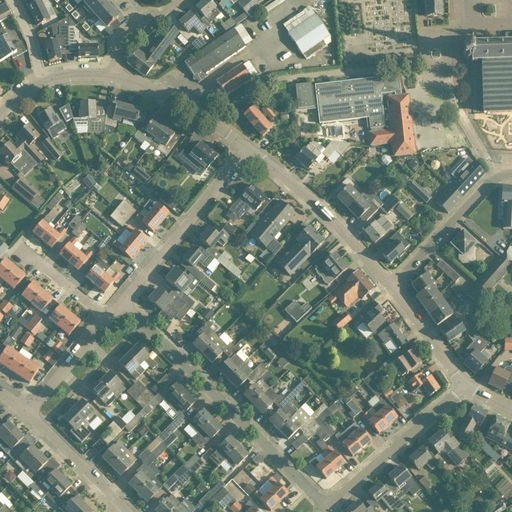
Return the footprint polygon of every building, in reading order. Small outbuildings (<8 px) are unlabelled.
[(34,0),(36,2),(28,6),(37,26),(50,20),(41,1),(42,0),(34,0)] [(103,0),(88,0),(82,6),(89,14),(104,1),(103,0)] [(204,18),(205,18),(210,23),(215,19),(221,14),(208,0),(205,0),(196,9),(204,18)] [(217,0),(221,3),(219,5),(223,10),(231,2),(233,5),(238,0),(217,0)] [(240,0),(237,3),(248,17),(254,12),(243,0),(240,0)] [(243,0),(254,12),(255,12),(260,7),(254,0),(243,0)] [(425,0),(426,7),(426,17),(441,17),(440,0),(425,0)] [(97,23),(99,21),(112,9),(104,1),(89,14),(97,23)] [(0,22),(11,17),(12,17),(5,4),(0,6),(0,22)] [(110,36),(115,31),(110,26),(119,18),(112,9),(99,21),(106,29),(105,31),(110,36)] [(199,21),(198,23),(190,14),(179,24),(187,33),(193,28),(200,36),(207,30),(199,21)] [(287,34),(302,56),(329,37),(315,16),(287,34)] [(45,46),(44,46),(45,51),(46,51),(49,62),(61,60),(60,55),(60,52),(69,52),(69,27),(69,18),(68,18),(57,24),(51,26),(53,37),(55,37),(56,41),(45,43),(45,46)] [(69,18),(69,27),(69,52),(78,52),(78,55),(78,58),(90,58),(90,60),(96,59),(96,58),(98,58),(98,45),(82,45),(82,40),(79,40),(79,33),(75,28),(76,26),(69,18)] [(127,64),(145,77),(154,65),(179,33),(169,25),(144,56),(137,51),(127,64)] [(0,62),(16,54),(3,29),(5,29),(5,28),(0,30),(0,62)] [(227,60),(234,55),(246,47),(234,29),(216,41),(210,46),(193,57),(184,63),(193,76),(193,79),(194,80),(197,81),(198,83),(204,79),(202,76),(227,60)] [(511,111),(511,34),(505,34),(505,41),(471,42),(471,43),(463,44),(463,48),(462,48),(462,49),(462,58),(466,57),(466,60),(467,61),(469,61),(470,60),(470,57),(471,57),(471,62),(484,62),(484,67),(482,67),(483,96),(481,96),(481,107),(484,107),(484,113),(511,111)] [(205,45),(199,38),(191,45),(197,52),(205,45)] [(251,80),(242,66),(234,71),(217,83),(226,96),(251,80)] [(332,84),(315,86),(310,87),(310,85),(295,86),(298,110),(318,108),(320,124),(368,118),(369,130),(371,130),(371,134),(370,134),(371,146),(390,144),(392,144),(393,157),(415,155),(408,96),(399,97),(398,93),(400,93),(398,77),(349,82),(349,84),(347,84),(346,80),(334,82),(334,86),(332,86),(332,84)] [(104,126),(106,118),(108,108),(107,108),(105,118),(95,119),(95,103),(80,103),(81,111),(79,111),(80,119),(72,120),(76,128),(88,128),(89,134),(102,133),(104,126)] [(137,123),(138,120),(140,111),(115,104),(114,109),(108,108),(106,118),(104,126),(114,128),(115,128),(116,122),(121,123),(122,120),(129,121),(137,123)] [(69,105),(59,111),(66,123),(72,119),(69,105)] [(261,110),(266,115),(270,112),(266,106),(261,110)] [(244,116),(253,127),(262,119),(253,108),(244,116)] [(39,117),(44,126),(47,131),(53,140),(58,137),(57,135),(66,130),(62,122),(60,123),(56,116),(55,117),(51,110),(39,117)] [(270,112),(266,115),(270,121),(275,117),(270,112)] [(282,122),(289,120),(287,112),(280,114),(282,122)] [(262,119),(253,127),(262,138),(271,130),(262,119)] [(145,142),(151,146),(155,140),(167,124),(163,121),(160,125),(153,120),(151,124),(146,120),(140,129),(133,138),(143,145),(145,142)] [(155,140),(151,146),(150,146),(166,157),(176,143),(172,139),(174,135),(168,131),(171,127),(167,124),(155,140)] [(30,146),(32,144),(39,138),(28,126),(18,135),(22,139),(17,144),(24,151),(28,155),(32,159),(38,165),(44,160),(30,146)] [(43,143),(42,144),(56,162),(63,156),(49,139),(48,139),(48,140),(43,143)] [(191,141),(178,157),(194,171),(199,165),(206,170),(217,157),(201,144),(198,147),(191,141)] [(330,157),(335,152),(341,157),(351,145),(331,142),(324,151),(315,143),(311,143),(310,145),(309,144),(304,150),(295,159),(308,170),(324,151),(330,157)] [(0,151),(0,153),(6,160),(10,164),(16,170),(25,162),(27,164),(32,159),(28,155),(24,151),(17,144),(13,148),(9,144),(0,151)] [(387,167),(392,162),(386,157),(385,156),(383,157),(381,158),(381,160),(381,162),(387,167)] [(449,182),(447,185),(462,199),(485,174),(467,158),(451,176),(453,178),(451,180),(449,182)] [(419,168),(412,160),(407,165),(414,172),(419,168)] [(134,168),(130,165),(126,165),(124,169),(130,173),(134,168)] [(451,180),(451,176),(448,173),(444,173),(442,175),(442,179),(445,182),(449,182),(451,180)] [(151,178),(145,174),(139,182),(144,186),(151,178)] [(82,182),(89,189),(96,184),(89,176),(82,182)] [(38,195),(20,179),(11,189),(30,205),(38,195)] [(363,194),(359,197),(351,190),(355,186),(347,179),(343,183),(336,190),(341,195),(337,199),(348,209),(363,194)] [(83,182),(71,193),(76,199),(88,189),(83,182)] [(432,199),(414,183),(409,188),(427,205),(432,199)] [(142,185),(138,190),(147,198),(152,193),(142,185)] [(247,213),(251,208),(255,211),(260,206),(266,198),(250,185),(240,198),(235,205),(234,204),(229,211),(239,219),(245,213),(247,213)] [(448,214),(462,199),(447,185),(442,190),(445,193),(436,203),(448,214)] [(501,197),(501,204),(507,204),(507,208),(506,221),(503,221),(503,229),(511,230),(511,229),(511,187),(502,187),(501,197)] [(63,197),(58,193),(46,208),(51,212),(63,197)] [(159,199),(172,211),(178,204),(164,193),(159,199)] [(379,209),(382,206),(375,198),(371,203),(363,194),(348,209),(358,220),(362,216),(367,221),(374,214),(378,210),(379,209)] [(0,210),(2,212),(9,201),(0,195),(0,210)] [(382,206),(379,209),(386,215),(400,203),(393,195),(383,206),(382,206)] [(151,200),(148,204),(143,209),(145,211),(161,224),(169,215),(161,208),(151,200)] [(73,204),(68,201),(64,205),(69,209),(73,204)] [(117,210),(129,220),(136,211),(124,201),(117,210)] [(250,235),(266,249),(275,256),(282,247),(273,240),(295,214),(280,201),(273,209),(250,235)] [(413,216),(402,204),(397,210),(407,221),(413,216)] [(122,228),(129,220),(117,210),(110,218),(122,228)] [(153,233),(161,224),(145,211),(140,217),(138,215),(135,219),(145,227),(153,233)] [(53,221),(51,219),(48,216),(39,226),(33,234),(42,241),(51,230),(47,227),(50,224),(53,221)] [(68,226),(74,231),(80,224),(80,223),(81,221),(76,217),(68,226)] [(375,223),(372,226),(364,233),(374,244),(392,228),(382,217),(375,224),(375,223)] [(403,227),(407,231),(413,238),(418,233),(411,227),(407,223),(403,227)] [(80,224),(74,231),(71,234),(78,239),(86,229),(80,224)] [(236,230),(228,224),(222,230),(231,237),(236,230)] [(127,241),(138,251),(146,241),(139,235),(129,226),(126,230),(132,235),(127,241)] [(200,240),(207,247),(212,250),(219,241),(224,246),(230,238),(224,233),(216,227),(212,231),(209,229),(200,240)] [(290,277),(294,272),(311,255),(312,255),(324,242),(309,227),(296,240),(299,243),(277,265),(287,274),(284,277),(287,280),(290,277)] [(51,249),(58,242),(66,232),(63,229),(57,236),(51,230),(42,241),(51,249)] [(451,245),(458,252),(471,264),(476,264),(476,252),(477,250),(473,246),(476,244),(463,232),(451,245)] [(405,241),(397,233),(388,241),(392,246),(382,256),(390,265),(398,257),(399,258),(404,253),(403,252),(404,251),(400,246),(405,241)] [(74,239),(65,248),(59,256),(68,264),(78,253),(72,248),(78,242),(74,239)] [(0,258),(5,253),(8,249),(0,241),(0,258)] [(130,260),(138,251),(127,241),(122,247),(116,242),(113,245),(123,254),(130,260)] [(101,243),(97,248),(101,251),(105,246),(101,243)] [(183,260),(193,268),(193,269),(199,262),(206,269),(214,259),(212,258),(205,252),(201,257),(192,249),(183,260)] [(78,253),(68,264),(78,272),(84,264),(93,255),(89,251),(83,258),(78,253)] [(108,256),(114,261),(118,256),(112,251),(108,256)] [(231,265),(227,261),(221,256),(220,255),(215,261),(220,264),(227,270),(231,265)] [(249,255),(245,260),(251,264),(254,259),(249,255)] [(323,256),(313,265),(317,269),(315,270),(317,273),(317,274),(319,277),(321,277),(322,280),(323,281),(325,284),(327,284),(328,286),(347,270),(334,255),(327,261),(323,256)] [(485,273),(475,284),(488,295),(511,267),(503,259),(500,256),(490,267),(492,269),(487,274),(485,273)] [(5,260),(0,266),(0,278),(4,282),(15,268),(5,260)] [(86,278),(95,286),(104,275),(110,269),(100,261),(92,271),(86,278)] [(436,266),(446,275),(450,270),(441,261),(436,266)] [(241,273),(231,265),(227,270),(237,278),(241,273)] [(14,290),(19,284),(25,277),(15,268),(4,282),(14,290)] [(191,283),(183,276),(175,269),(166,280),(173,287),(181,294),(191,283)] [(446,275),(455,283),(460,278),(450,270),(446,275)] [(332,304),(337,298),(347,308),(360,297),(362,299),(366,296),(374,289),(357,271),(333,295),(328,300),(332,304)] [(104,275),(95,286),(104,294),(119,276),(116,273),(110,280),(104,275)] [(200,273),(196,278),(211,292),(216,287),(200,273)] [(418,295),(417,296),(418,295),(432,286),(435,284),(427,273),(411,285),(418,295)] [(22,297),(31,305),(43,292),(33,283),(22,297)] [(483,300),(488,295),(475,284),(471,289),(483,300)] [(459,290),(454,285),(450,289),(456,293),(459,290)] [(439,296),(432,286),(418,295),(417,296),(416,297),(423,307),(439,296)] [(155,293),(149,301),(159,309),(161,311),(172,320),(176,316),(181,321),(186,315),(191,309),(179,300),(178,298),(174,303),(168,298),(167,297),(158,289),(155,293)] [(465,295),(469,298),(478,306),(483,300),(471,289),(465,295)] [(53,300),(43,292),(31,305),(41,313),(53,300)] [(184,294),(179,300),(191,309),(195,304),(188,298),(184,294)] [(430,317),(446,305),(439,296),(423,307),(430,317)] [(469,298),(453,315),(453,316),(457,321),(441,333),(449,343),(455,339),(457,339),(460,336),(461,335),(465,331),(461,326),(467,321),(466,320),(478,306),(469,298)] [(0,310),(2,312),(8,304),(4,301),(0,306),(0,310)] [(306,314),(294,302),(285,311),(296,323),(306,314)] [(372,334),(377,330),(384,323),(375,313),(380,309),(374,303),(361,315),(365,320),(362,323),(372,334)] [(12,308),(8,304),(2,312),(6,315),(12,308)] [(453,315),(446,305),(430,317),(437,327),(453,316),(453,315)] [(49,320),(59,328),(70,315),(60,306),(49,320)] [(214,314),(208,309),(201,317),(207,322),(214,314)] [(340,331),(352,320),(345,313),(333,323),(340,331)] [(70,315),(59,328),(69,336),(80,323),(70,315)] [(246,315),(241,320),(249,327),(254,322),(246,315)] [(31,334),(37,326),(41,321),(36,316),(25,329),(31,334)] [(17,322),(24,327),(28,322),(21,317),(17,322)] [(14,322),(7,318),(4,323),(10,327),(14,322)] [(193,345),(202,355),(219,339),(209,329),(212,326),(208,322),(200,329),(205,335),(204,336),(203,335),(193,345)] [(393,325),(385,330),(378,336),(385,346),(391,341),(397,350),(407,343),(393,325)] [(9,338),(15,341),(22,330),(17,326),(9,338)] [(41,329),(37,326),(31,334),(34,337),(41,329)] [(43,342),(47,337),(40,332),(36,338),(43,342)] [(224,333),(219,337),(227,345),(232,341),(224,333)] [(24,346),(30,337),(26,334),(20,343),(24,346)] [(186,342),(184,334),(176,335),(178,343),(186,342)] [(279,343),(270,334),(265,339),(266,340),(263,343),(269,348),(271,346),(273,349),(279,343)] [(34,340),(30,337),(24,346),(28,349),(34,340)] [(491,358),(483,351),(488,345),(479,337),(466,351),(472,356),(464,365),(475,375),(491,358)] [(222,352),(226,356),(235,348),(234,347),(230,344),(227,347),(219,339),(202,355),(212,364),(219,357),(222,354),(221,353),(222,352)] [(46,344),(55,352),(61,358),(68,350),(58,341),(55,345),(50,340),(46,344)] [(228,380),(244,364),(248,360),(239,352),(245,346),(241,341),(237,345),(234,347),(235,348),(226,356),(231,360),(229,361),(218,371),(228,380)] [(137,346),(128,355),(139,366),(144,362),(148,366),(152,370),(157,366),(137,346)] [(18,355),(9,349),(7,349),(0,358),(0,364),(8,370),(18,355)] [(28,361),(31,355),(21,349),(18,355),(28,361)] [(271,352),(268,349),(264,353),(272,361),(280,353),(274,349),(271,352)] [(406,374),(407,375),(408,375),(407,374),(421,364),(412,351),(408,354),(404,349),(390,360),(393,364),(393,365),(393,366),(401,376),(402,378),(406,374)] [(43,359),(47,362),(53,368),(59,360),(53,355),(50,351),(43,359)] [(8,370),(19,377),(29,362),(18,355),(8,370)] [(145,371),(139,366),(128,355),(119,364),(130,375),(134,379),(136,380),(145,371)] [(29,362),(19,377),(30,384),(39,369),(29,362)] [(505,368),(503,372),(496,369),(488,385),(502,391),(506,384),(511,386),(511,363),(510,368),(509,367),(505,368)] [(248,377),(252,382),(264,369),(262,367),(260,365),(252,372),(246,366),(244,364),(228,380),(237,390),(247,379),(248,377)] [(253,405),(269,389),(265,385),(272,377),(264,369),(252,382),(256,386),(255,387),(254,386),(244,396),(253,405)] [(110,373),(101,382),(117,398),(121,394),(125,390),(117,381),(110,373)] [(426,380),(421,373),(406,384),(412,392),(421,393),(425,390),(429,397),(439,390),(430,377),(426,380)] [(166,375),(159,383),(158,384),(163,390),(172,381),(166,375)] [(368,377),(363,382),(376,399),(381,394),(368,377)] [(351,388),(345,381),(334,390),(331,386),(329,388),(335,395),(338,399),(351,388)] [(108,407),(112,403),(117,398),(101,382),(92,391),(102,403),(103,402),(108,407)] [(297,395),(306,387),(301,383),(291,392),(296,397),(297,395)] [(162,400),(171,409),(186,394),(177,385),(166,395),(167,395),(162,400)] [(158,394),(162,390),(159,386),(153,392),(156,396),(158,394)] [(273,403),(277,407),(285,398),(289,394),(285,390),(278,398),(269,389),(253,405),(262,415),(273,405),(272,404),(273,403)] [(393,393),(390,389),(383,395),(387,398),(393,393)] [(141,395),(149,403),(155,398),(146,390),(141,395)] [(386,398),(392,405),(395,403),(392,399),(398,395),(395,392),(393,394),(386,398)] [(186,394),(171,409),(179,418),(184,413),(188,410),(195,403),(186,394)] [(135,401),(143,409),(146,407),(149,403),(141,395),(135,401)] [(350,400),(350,399),(346,395),(342,399),(346,404),(350,400)] [(278,431),(294,415),(286,406),(290,403),(285,398),(277,407),(281,411),(280,412),(279,411),(269,421),(278,431)] [(361,412),(352,400),(346,405),(356,416),(361,412)] [(82,401),(73,410),(88,426),(94,421),(97,417),(92,413),(93,412),(89,408),(82,401)] [(397,419),(391,412),(382,401),(372,409),(377,415),(388,427),(397,419)] [(305,403),(300,408),(309,417),(313,413),(305,403)] [(328,408),(333,413),(338,408),(334,403),(328,408)] [(300,409),(294,415),(278,431),(288,440),(299,429),(303,433),(315,421),(319,417),(327,409),(323,404),(314,414),(309,418),(301,409),(300,409)] [(458,434),(467,439),(468,439),(475,424),(481,427),(483,422),(488,413),(474,405),(458,434)] [(143,409),(135,417),(140,422),(150,412),(146,407),(143,409)] [(81,444),(88,437),(89,436),(84,431),(88,426),(73,410),(63,419),(73,429),(70,432),(81,444)] [(127,423),(135,416),(130,411),(122,418),(127,423)] [(189,426),(188,426),(197,435),(212,420),(203,411),(196,419),(189,426)] [(363,416),(372,428),(379,435),(388,427),(377,415),(372,419),(367,413),(363,416)] [(510,424),(496,416),(489,430),(485,437),(511,451),(511,436),(505,434),(510,424)] [(119,417),(113,423),(122,431),(124,428),(127,426),(127,425),(119,417)] [(135,417),(127,425),(127,426),(124,428),(129,433),(140,422),(135,417)] [(315,421),(329,438),(334,434),(319,417),(315,421)] [(212,420),(197,435),(202,440),(202,439),(206,443),(210,439),(211,440),(221,430),(212,420)] [(0,422),(0,446),(4,442),(4,443),(16,430),(8,423),(6,425),(2,421),(0,422)] [(303,433),(303,436),(307,441),(315,434),(324,443),(329,438),(315,421),(303,433)] [(113,423),(107,428),(116,437),(122,431),(113,423)] [(351,426),(350,427),(355,433),(351,437),(362,450),(371,442),(355,423),(351,426)] [(157,439),(162,444),(172,433),(167,428),(159,436),(151,429),(151,428),(147,424),(144,426),(156,439),(157,438),(157,439)] [(143,426),(139,430),(143,435),(147,431),(143,426)] [(3,451),(11,459),(25,446),(20,442),(24,438),(16,430),(4,443),(8,447),(3,451)] [(351,437),(346,431),(340,435),(339,433),(335,437),(346,450),(352,458),(362,450),(351,437)] [(447,455),(452,460),(457,467),(469,457),(453,438),(451,440),(447,435),(445,437),(441,432),(428,443),(438,454),(439,453),(447,455)] [(162,444),(167,449),(177,438),(172,433),(162,444)] [(291,445),(296,451),(304,444),(307,441),(303,436),(302,436),(299,439),(291,445)] [(215,452),(224,461),(238,447),(230,438),(215,452)] [(98,454),(107,445),(101,439),(92,448),(98,454)] [(162,444),(157,439),(146,450),(151,455),(162,444)] [(481,440),(477,445),(495,463),(500,458),(481,440)] [(102,458),(111,467),(128,451),(119,442),(102,458)] [(167,449),(162,444),(151,455),(156,460),(167,449)] [(11,459),(23,472),(40,454),(32,447),(29,450),(25,446),(11,459)] [(325,460),(335,472),(345,464),(329,446),(325,449),(331,455),(325,460)] [(238,447),(224,461),(233,470),(237,466),(248,456),(238,447)] [(437,467),(428,457),(421,449),(409,459),(415,467),(418,470),(426,464),(432,471),(437,467)] [(136,460),(133,456),(128,451),(111,467),(121,477),(132,465),(131,465),(136,460)] [(40,454),(23,472),(22,472),(34,484),(48,470),(44,466),(48,462),(40,454)] [(260,454),(252,461),(257,466),(261,463),(264,461),(263,460),(265,459),(260,454)] [(188,470),(199,460),(195,455),(184,466),(188,470)] [(315,459),(314,459),(309,464),(315,470),(316,469),(326,480),(335,472),(325,460),(320,465),(315,459)] [(203,465),(199,460),(188,470),(193,475),(203,465)] [(167,492),(177,482),(177,481),(188,470),(184,466),(184,467),(183,466),(163,486),(163,487),(167,492)] [(408,490),(413,496),(420,490),(411,479),(407,474),(401,467),(388,477),(392,482),(387,486),(393,493),(397,498),(402,493),(398,489),(406,482),(411,488),(408,490)] [(34,484),(30,488),(32,490),(39,489),(46,496),(47,496),(64,478),(56,471),(52,474),(48,470),(34,484)] [(129,485),(138,494),(154,478),(149,473),(149,474),(144,470),(136,478),(129,485)] [(188,470),(177,481),(183,486),(193,475),(188,470)] [(4,477),(11,482),(16,476),(10,471),(4,477)] [(272,478),(277,483),(282,478),(276,473),(272,478)] [(432,486),(425,476),(419,482),(426,491),(432,486)] [(58,508),(73,493),(75,492),(70,488),(72,486),(64,478),(47,496),(58,508)] [(163,487),(163,486),(154,478),(138,494),(147,503),(154,496),(163,487)] [(273,487),(268,492),(279,503),(288,494),(277,483),(272,478),(271,478),(268,482),(273,487)] [(215,497),(223,489),(225,486),(220,481),(210,492),(215,497)] [(249,484),(243,490),(248,496),(255,490),(249,484)] [(376,503),(380,500),(390,511),(393,508),(397,511),(398,511),(405,506),(397,498),(393,493),(387,486),(386,484),(382,488),(379,484),(368,494),(376,503)] [(228,494),(223,489),(215,497),(211,501),(213,503),(215,501),(218,505),(228,494)] [(215,497),(210,492),(198,503),(203,508),(211,501),(215,497)] [(270,511),(279,503),(268,492),(263,498),(257,492),(254,495),(260,501),(270,511)] [(1,493),(0,493),(0,500),(9,509),(13,504),(1,493)] [(78,511),(85,505),(73,493),(58,508),(62,511),(78,511)] [(234,500),(228,494),(218,505),(223,510),(226,507),(230,503),(234,500)] [(155,511),(172,511),(180,504),(175,499),(172,495),(163,505),(155,511)] [(0,511),(6,511),(9,509),(4,505),(3,506),(0,502),(0,511)] [(373,511),(370,507),(365,511),(358,502),(346,511),(373,511)] [(230,503),(226,507),(231,511),(238,511),(239,511),(233,506),(230,503)] [(242,508),(237,503),(233,506),(239,511),(256,511),(248,503),(242,508)]
